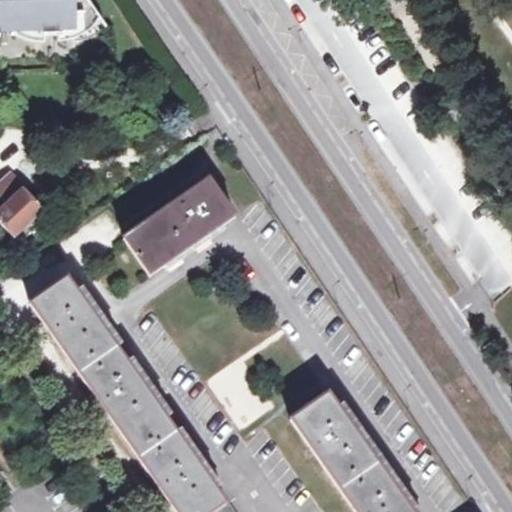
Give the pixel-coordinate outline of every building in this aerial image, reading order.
[(0,0),(0,38),(0,32),(28,31),(43,31),(43,37),(58,37),(58,31),(73,30),(72,10),(92,9),(85,0),(0,0)] [(58,31),(58,37),(73,45),(106,29),(92,9),(72,10),(73,30),(58,31)] [(28,31),(28,42),(43,37),(43,31),(28,31)] [(0,185),(0,223),(13,236),(41,211),(9,177),(0,185)] [(197,226),(206,238),(235,218),(209,181),(121,242),(142,272),(188,240),(185,234),(197,226)] [(41,211),(13,236),(19,243),(48,218),(41,211)] [(147,279),(206,238),(197,226),(185,234),(188,240),(142,272),(147,279)] [(74,316),(86,308),(66,279),(29,305),(174,511),(216,511),(227,505),(206,476),(194,485),(184,472),(189,469),(137,396),(133,399),(124,387),(129,383),(88,325),(83,329),(74,316)] [(206,476),(86,308),(74,316),(83,329),(88,325),(129,383),(124,387),(133,399),(137,396),(189,469),(184,472),(194,485),(206,476)] [(18,359),(34,383),(44,376),(28,352),(18,359)] [(337,431),(349,423),(329,393),(289,421),(352,511),(410,511),(406,506),(397,511),(393,511),(385,501),(391,497),(352,441),(346,445),(337,431)] [(397,511),(406,506),(349,423),(337,431),(346,445),(352,441),(391,497),(385,501),(393,511),(397,511)]
